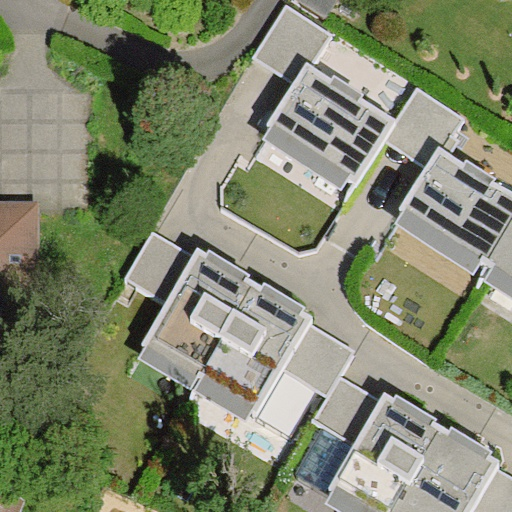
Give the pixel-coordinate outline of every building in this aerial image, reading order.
[(356,193),(395,132),(307,75),(268,137),(356,193)] [(487,277),(511,237),(511,205),(440,160),(400,221),(486,276),(487,277)] [(0,316),(17,317),(18,286),(47,286),(48,202),(0,200),(0,316)] [(511,292),(511,237),(487,277),(511,292)] [(200,389),(255,294),(198,261),(143,355),(200,389)] [(255,294),(200,389),(291,442),(317,397),(284,377),(313,328),(255,294)] [(323,434),(297,480),(351,511),(399,511),(442,439),(385,405),(357,454),(323,434)] [(442,439),(399,511),(476,511),(499,472),(442,439)] [(20,511),(23,505),(0,495),(0,511),(20,511)]
